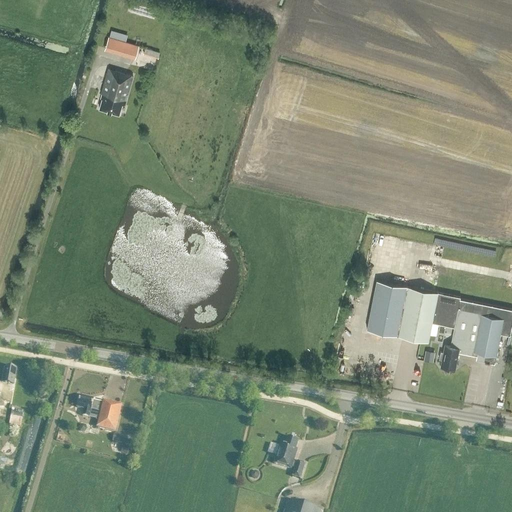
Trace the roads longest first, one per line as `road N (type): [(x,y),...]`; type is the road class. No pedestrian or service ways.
road 1 (secondary): [(511,425),(76,348)]
road 2 (unclassified): [(26,511),(76,348)]
